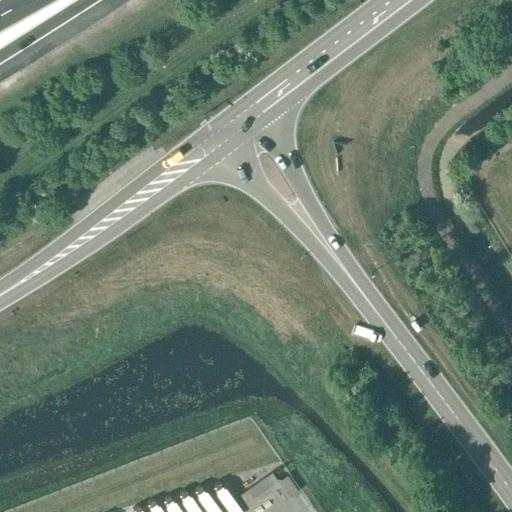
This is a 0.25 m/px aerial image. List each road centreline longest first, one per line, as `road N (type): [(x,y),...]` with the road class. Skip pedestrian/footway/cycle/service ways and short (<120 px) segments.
road 1 (secondary): [(227,115),(0,295)]
road 2 (secondary): [(511,495),(348,276)]
road 3 (secondary): [(0,295),(17,293),(84,250),(227,147)]
road 4 (secondary): [(259,123),(422,0)]
road 5 (secondary): [(382,0),(227,115)]
road 6 (secondary): [(227,147),(334,270),(348,276)]
road 7 (secondary): [(348,276),(259,123)]
